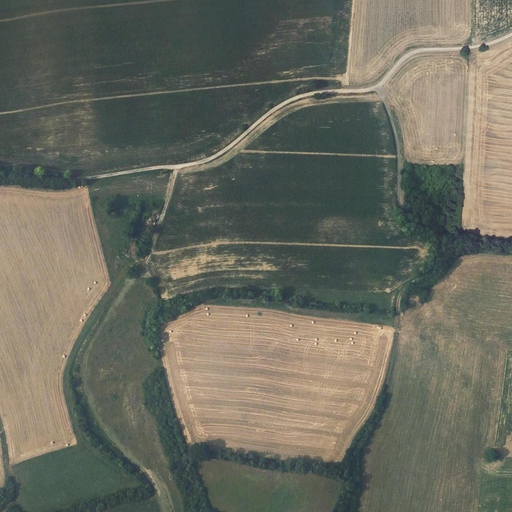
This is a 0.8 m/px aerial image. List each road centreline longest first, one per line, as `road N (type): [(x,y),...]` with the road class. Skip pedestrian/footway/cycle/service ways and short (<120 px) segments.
road 1 (track): [(0,175),(64,181),(199,163),(305,95),(378,88),(413,53),(511,35)]
road 2 (track): [(378,88),(396,134),(401,209),(440,259),(400,296),(381,393),(351,464),(342,511)]
